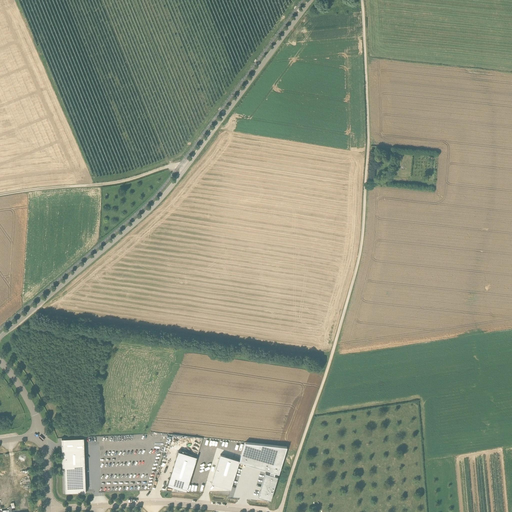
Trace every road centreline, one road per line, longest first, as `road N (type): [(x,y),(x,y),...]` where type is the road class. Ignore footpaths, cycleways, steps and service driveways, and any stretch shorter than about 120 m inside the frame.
road 1 (track): [(280,511),(360,244),(368,146),(361,0)]
road 2 (tertiary): [(0,337),(161,198),(310,0)]
road 3 (unclassified): [(47,508),(153,502),(252,511)]
road 4 (track): [(0,194),(106,184),(187,164)]
